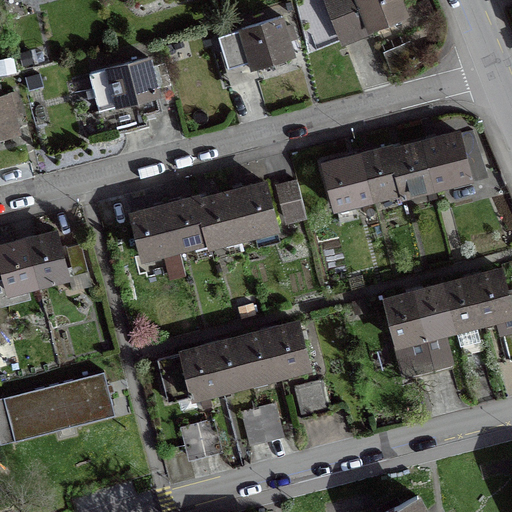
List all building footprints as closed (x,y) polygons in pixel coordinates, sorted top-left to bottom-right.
[(325,0),(342,41),(405,16),(398,0),(325,0)] [(426,0),(417,4),(421,16),(431,12),(426,0)] [(215,55),(224,85),(254,76),(252,68),(291,57),(286,41),(293,39),(289,28),(283,30),(279,19),(229,35),(234,49),(215,55)] [(402,46),(384,54),(391,73),(410,66),(402,46)] [(88,74),(98,112),(141,101),(144,118),(160,113),(152,79),(159,77),(156,66),(149,68),(147,59),(88,74)] [(6,95),(0,96),(0,137),(16,134),(12,118),(17,117),(19,116),(16,104),(9,106),(6,95)] [(401,190),(402,194),(432,186),(485,173),(471,132),(432,141),(421,144),(397,150),(391,152),(390,148),(369,153),(361,155),(360,156),(351,158),(323,165),(334,208),(371,198),(401,190)] [(283,219),(304,214),(296,183),(275,188),(283,219)] [(275,227),(264,185),(239,191),(227,194),(206,200),(199,202),(197,202),(196,198),(175,204),(167,205),(166,206),(160,207),(129,215),(140,257),(177,248),(207,240),(208,244),(238,236),(275,227)] [(21,244),(0,249),(0,268),(6,292),(36,284),(67,276),(65,270),(70,268),(72,277),(86,273),(79,245),(65,248),(70,268),(65,269),(56,235),(32,241),(26,242),(21,244)] [(450,366),(441,331),(455,327),(463,355),(479,351),(473,323),(497,317),(509,363),(511,362),(511,312),(511,313),(501,272),(479,277),(471,279),(465,281),(442,287),(420,292),(413,294),(407,296),(383,302),(394,343),(409,339),(410,344),(403,346),(412,379),(414,379),(413,376),(450,366)] [(261,334),(239,339),(217,345),(210,347),(205,348),(156,361),(167,402),(220,389),(249,381),(278,374),(308,366),(297,324),(276,330),(267,332),(261,334)] [(16,439),(115,415),(109,389),(105,371),(6,396),(16,439)] [(321,380),(292,388),(301,422),(330,414),(321,380)] [(259,440),(264,439),(273,437),(280,435),(272,406),(257,410),(241,414),(249,443),(259,440)] [(211,421),(180,429),(188,459),(219,451),(211,421)] [(422,511),(415,497),(385,511),(422,511)]
